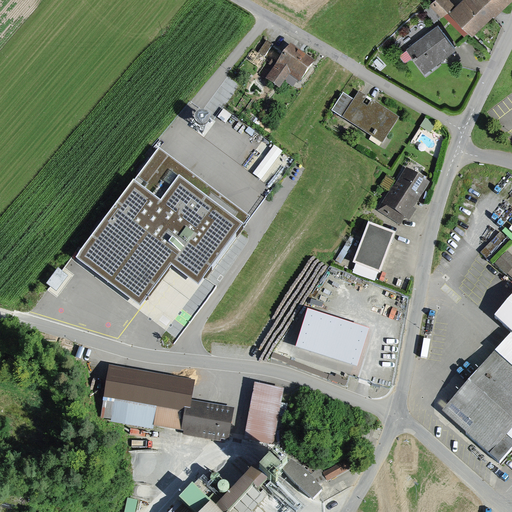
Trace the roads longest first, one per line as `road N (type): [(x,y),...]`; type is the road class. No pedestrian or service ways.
road 1 (unclassified): [(12,315),(146,355),(270,369),(394,414)]
road 2 (residential): [(394,414),(455,150)]
road 3 (residential): [(240,0),(464,130)]
road 4 (unclassified): [(394,414),(507,511)]
